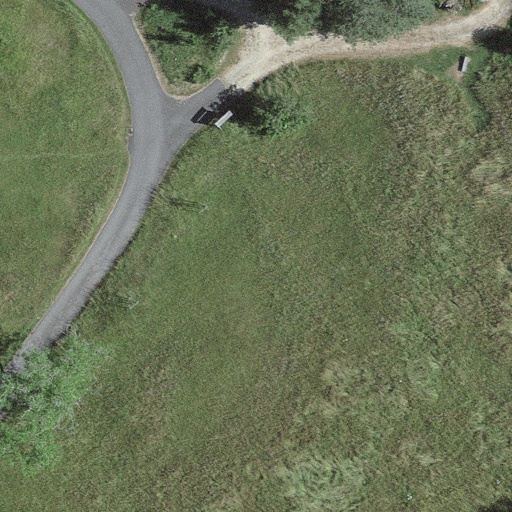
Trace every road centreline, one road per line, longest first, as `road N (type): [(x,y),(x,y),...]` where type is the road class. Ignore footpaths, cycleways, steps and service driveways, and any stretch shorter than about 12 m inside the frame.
road 1 (unclassified): [(105,0),(129,32),(152,90),(155,145),(129,219),(0,397)]
road 2 (track): [(155,145),(285,33),(351,39),(477,22),(495,0)]
road 3 (track): [(180,0),(296,31)]
